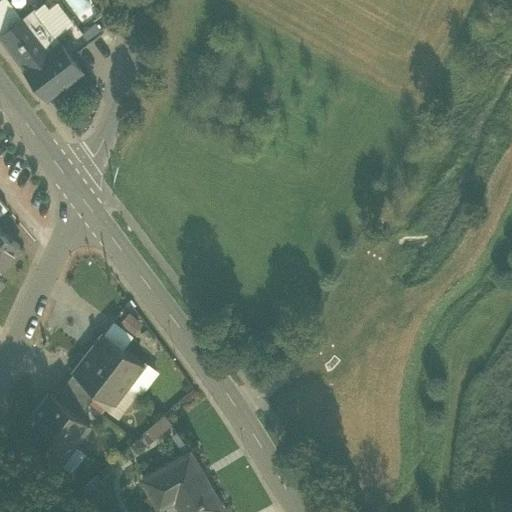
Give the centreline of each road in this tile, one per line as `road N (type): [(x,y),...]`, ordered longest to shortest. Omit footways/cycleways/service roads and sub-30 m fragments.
road 1 (tertiary): [(77,193),(200,356),(298,511)]
road 2 (residential): [(77,193),(116,109),(139,0)]
road 3 (residential): [(0,377),(77,193)]
road 4 (tertiary): [(0,90),(77,193)]
